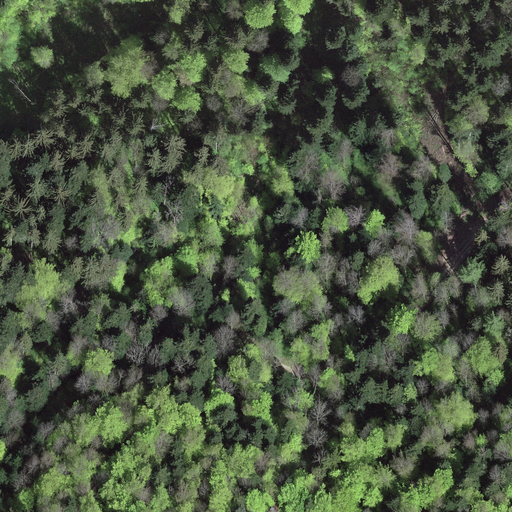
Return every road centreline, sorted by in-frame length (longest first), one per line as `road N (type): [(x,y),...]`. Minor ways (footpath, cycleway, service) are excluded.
road 1 (track): [(511,214),(430,297),(323,374),(303,375),(242,348),(141,339),(87,317),(51,288),(0,271)]
road 2 (track): [(511,403),(429,438),(370,511)]
